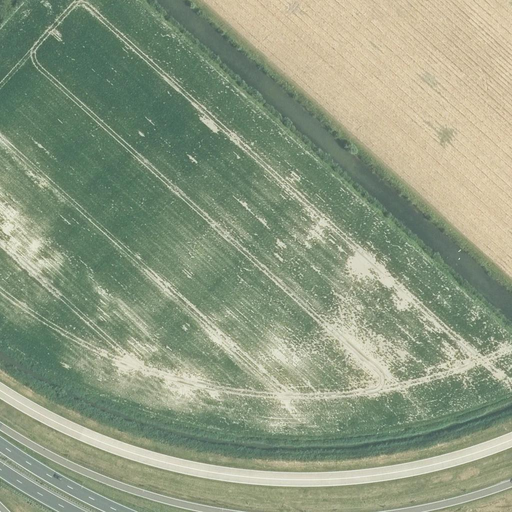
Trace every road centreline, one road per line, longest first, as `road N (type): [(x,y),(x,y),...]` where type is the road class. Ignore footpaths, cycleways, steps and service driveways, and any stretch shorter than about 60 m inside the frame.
road 1 (trunk): [(218,511),(103,479),(0,427)]
road 2 (trunk): [(119,511),(0,444)]
